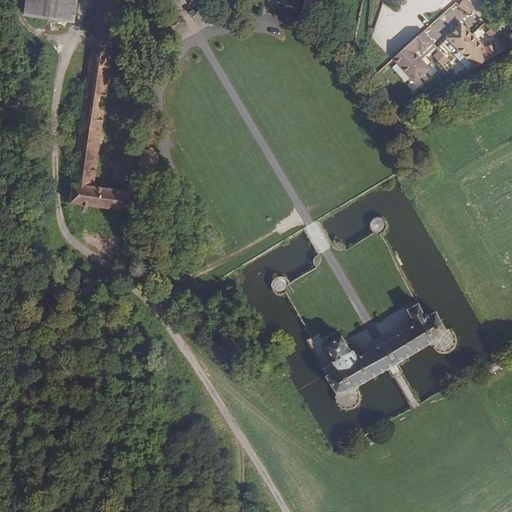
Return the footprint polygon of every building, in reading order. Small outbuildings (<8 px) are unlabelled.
[(25,0),(24,15),(74,21),(76,0),(25,0)] [(96,0),(69,205),(132,214),(134,193),(93,187),(119,0),(96,0)] [(441,0),(438,7),(447,11),(452,1),(449,0),(441,0)] [(474,7),(463,0),(459,6),(469,13),(474,7)] [(466,73),(506,50),(500,41),(478,54),(463,30),(447,40),(466,73)] [(432,43),(421,32),(392,58),(413,82),(429,69),(414,52),(418,49),(421,52),(432,43)] [(511,33),(500,41),(506,50),(511,46),(511,33)] [(361,47),(358,55),(360,59),(367,50),(366,49),(361,47)] [(443,56),(439,51),(433,56),(438,61),(443,56)] [(443,56),(438,61),(442,66),(448,61),(443,56)] [(149,149),(147,149),(144,151),(142,152),(141,153),(140,155),(139,157),(139,159),(139,161),(141,165),(143,167),(144,168),(147,169),(150,169),(152,169),(154,168),(157,166),(158,163),(159,160),(159,157),(157,153),(155,151),(153,150),(151,149),(149,149)] [(333,363),(338,370),(327,377),(338,396),(338,399),(339,401),(340,405),(342,407),(344,408),(346,409),(349,410),(351,410),(354,408),(356,406),(358,404),(360,400),(360,395),(358,392),(356,390),(354,388),(388,369),(392,366),(397,363),(433,342),(434,345),(435,348),(437,350),(439,352),(442,353),(445,353),(449,352),(452,350),(455,347),(456,342),(456,339),(454,334),(453,331),(450,329),(448,329),(445,329),(436,313),(429,317),(424,315),(418,305),(408,310),(416,325),(383,344),(358,359),(353,352),(351,352),(341,337),(326,347),(334,362),(333,363)]
